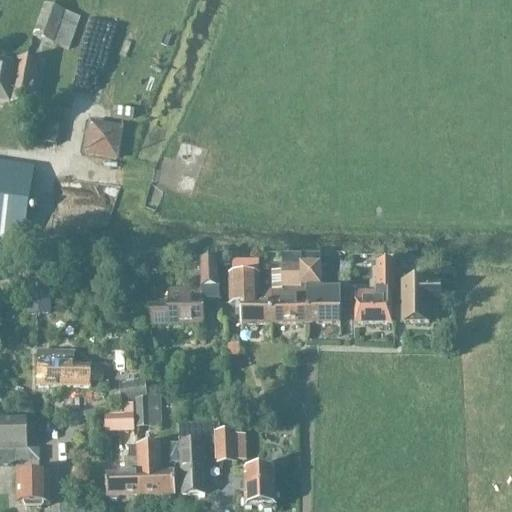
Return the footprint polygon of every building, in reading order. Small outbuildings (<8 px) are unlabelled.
[(80,19),(64,13),(44,6),(33,38),(69,51),(80,19)] [(76,130),(81,91),(85,92),(88,76),(92,76),(97,38),(79,35),(75,64),(71,63),(62,128),(76,130)] [(0,103),(31,109),(39,64),(17,61),(16,65),(0,61),(0,103)] [(114,138),(82,138),(82,168),(114,168),(114,138)] [(0,164),(0,242),(8,243),(23,246),(24,242),(35,170),(0,164)] [(281,292),(272,293),(270,325),(300,325),(300,255),(281,256),(281,292)] [(300,255),(300,325),(340,325),(340,292),(320,292),(319,255),(300,255)] [(218,260),(200,261),(201,289),(219,288),(218,260)] [(393,293),(394,291),(394,263),(378,263),(378,293),(354,293),(355,325),(391,325),(391,293),(393,293)] [(270,325),(272,293),(258,293),(258,276),(228,276),(229,307),(240,306),(240,326),(270,326),(270,325)] [(440,284),(402,284),(402,324),(428,324),(428,307),(440,307),(440,284)] [(51,310),(51,291),(34,290),(33,309),(51,310)] [(151,327),(203,326),(202,302),(201,291),(168,292),(168,307),(150,308),(151,327)] [(90,389),(91,367),(73,366),(73,354),(37,353),(36,388),(90,389)] [(121,403),(147,400),(145,384),(119,387),(121,403)] [(147,401),(135,402),(137,429),(161,428),(160,398),(148,398),(147,401)] [(133,406),(124,406),(124,416),(105,416),(105,433),(125,433),(134,433),(133,416),(133,406)] [(0,449),(25,449),(25,432),(22,432),(22,421),(0,421),(0,449)] [(212,425),(178,426),(179,447),(181,497),(204,496),(202,448),(213,447),(213,435),(212,425)] [(219,435),(213,435),(213,447),(215,447),(216,466),(235,465),(234,434),(219,435)] [(124,475),(105,476),(106,499),(109,499),(112,502),(116,502),(119,499),(139,498),(137,461),(136,447),(129,447),(129,461),(124,461),(124,475)] [(137,461),(139,498),(161,497),(164,500),(168,500),(171,497),(173,497),(173,474),(161,474),(160,447),(136,447),(137,461)] [(244,509),(261,509),(264,511),(267,511),(271,511),(274,508),(276,508),(275,473),(243,474),(244,509)] [(42,506),(42,505),(49,505),(49,476),(15,476),(15,506),(23,506),(23,507),(26,510),(39,510),(42,506)]
